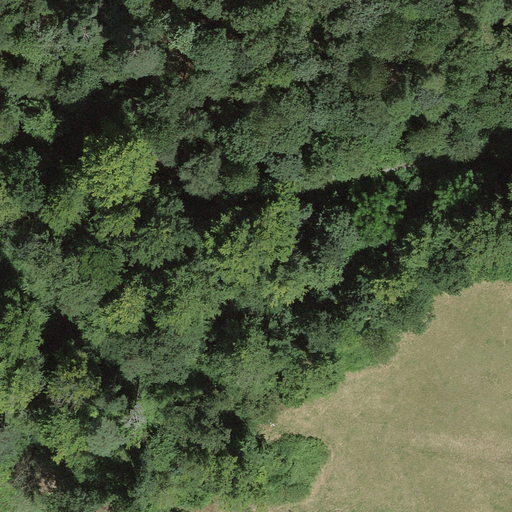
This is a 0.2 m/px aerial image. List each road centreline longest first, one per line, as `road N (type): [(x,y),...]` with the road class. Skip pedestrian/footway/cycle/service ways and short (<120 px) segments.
road 1 (track): [(511,149),(255,193),(92,102),(0,82)]
road 2 (track): [(0,460),(128,511)]
